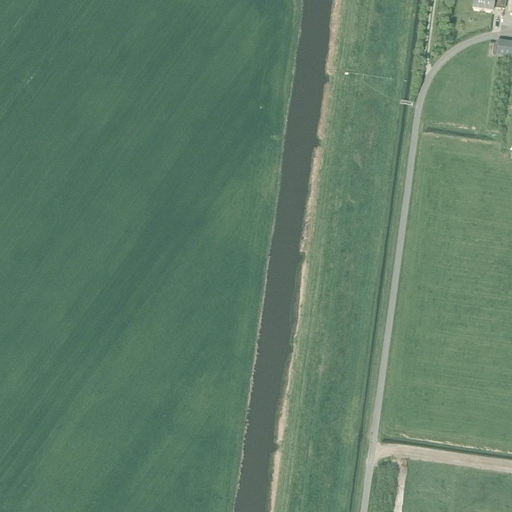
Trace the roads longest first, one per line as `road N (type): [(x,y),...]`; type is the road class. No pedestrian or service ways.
road 1 (unclassified): [(363,511),(418,106),(446,57),(493,35)]
road 2 (track): [(372,449),(511,468)]
